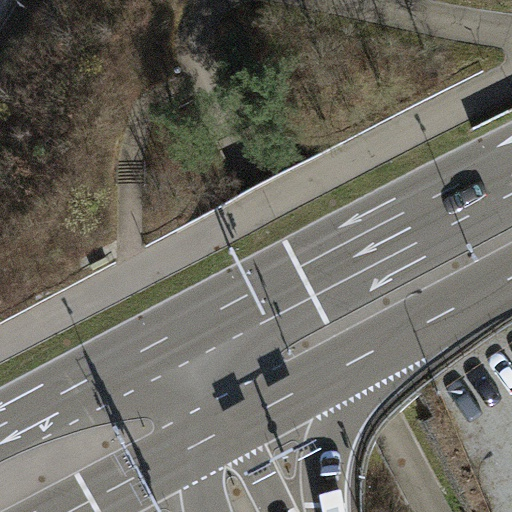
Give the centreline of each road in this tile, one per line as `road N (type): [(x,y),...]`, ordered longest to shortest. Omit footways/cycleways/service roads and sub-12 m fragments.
road 1 (primary): [(511,173),(167,342)]
road 2 (motorway): [(323,511),(321,491),(341,425),(408,332)]
road 3 (primary): [(233,424),(408,332)]
road 4 (primary): [(167,342),(0,431)]
road 5 (primary): [(68,511),(191,447)]
